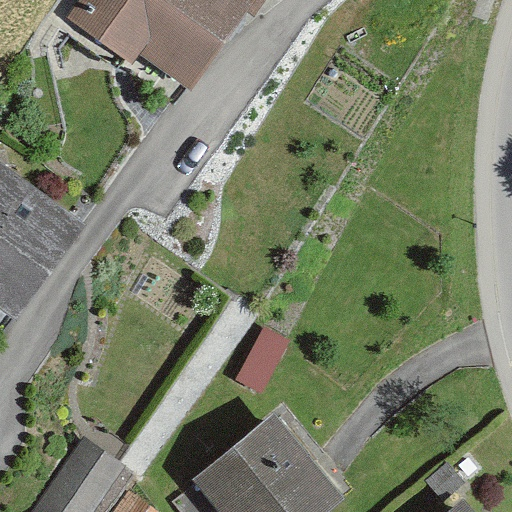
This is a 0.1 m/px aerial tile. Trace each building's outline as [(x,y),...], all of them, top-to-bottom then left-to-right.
[(84,0),(64,31),(130,76),(141,59),(196,97),(250,16),(259,22),(273,0),(84,0)] [(0,319),(18,332),(89,231),(0,169),(0,319)] [(290,344),(264,332),(237,388),(262,400),(290,344)] [(342,511),(350,506),(279,419),(193,489),(212,511),(342,511)] [(97,511),(123,475),(79,446),(34,511),(97,511)] [(145,511),(128,502),(121,511),(145,511)]
